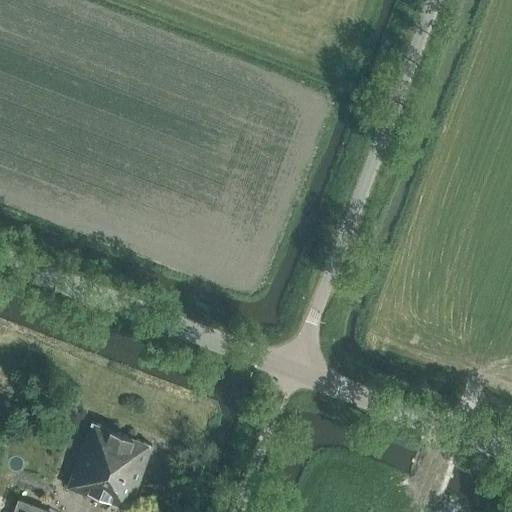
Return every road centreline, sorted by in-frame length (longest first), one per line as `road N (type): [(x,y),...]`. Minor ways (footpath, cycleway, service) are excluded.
road 1 (unclassified): [(292,367),(433,0)]
road 2 (tertiary): [(292,367),(0,256)]
road 3 (tertiary): [(511,454),(292,367)]
